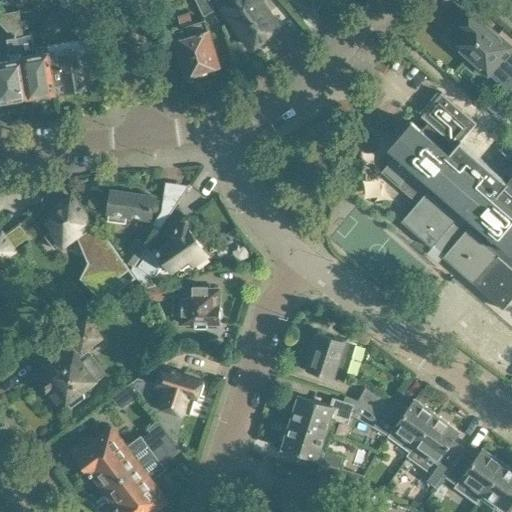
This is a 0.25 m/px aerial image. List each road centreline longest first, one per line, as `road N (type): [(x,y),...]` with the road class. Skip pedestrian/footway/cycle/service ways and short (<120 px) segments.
road 1 (residential): [(209,511),(278,296),(304,261)]
road 2 (residential): [(511,417),(304,261)]
road 3 (residential): [(222,128),(303,83),(386,0)]
road 4 (residential): [(304,261),(265,230),(233,184),(222,128)]
road 5 (residential): [(0,154),(148,139)]
road 6 (residential): [(148,139),(117,0)]
